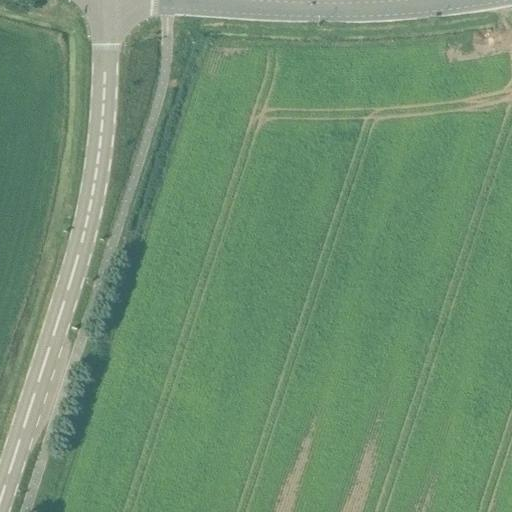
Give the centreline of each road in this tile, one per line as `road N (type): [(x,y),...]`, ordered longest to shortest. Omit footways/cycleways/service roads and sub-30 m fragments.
road 1 (tertiary): [(0,492),(82,235),(104,121),(106,0)]
road 2 (tertiary): [(468,0),(328,10),(151,0)]
